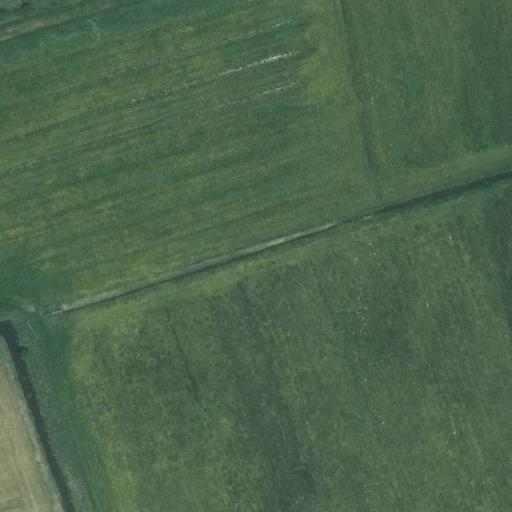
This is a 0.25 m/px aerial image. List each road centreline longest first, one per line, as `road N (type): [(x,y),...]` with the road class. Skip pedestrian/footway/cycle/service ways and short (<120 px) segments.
road 1 (track): [(0,298),(27,301),(101,511)]
road 2 (track): [(117,0),(0,34)]
